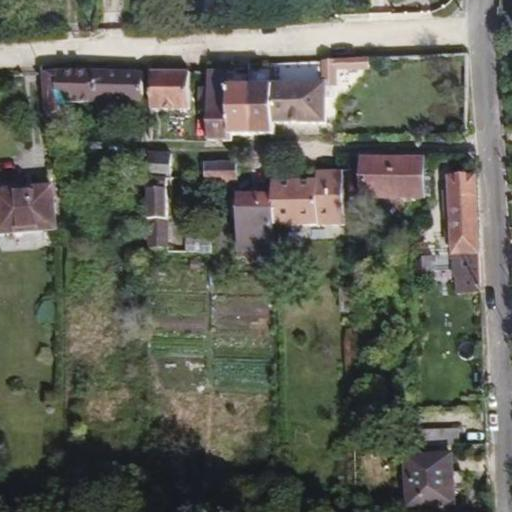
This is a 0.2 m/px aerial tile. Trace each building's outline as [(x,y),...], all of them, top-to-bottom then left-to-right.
[(358,59),(347,60),(348,71),(348,73),(372,72),(371,59),(358,59)] [(347,60),(323,62),(323,86),(327,86),(338,86),(339,72),(348,71),(347,60)] [(323,62),(273,64),(275,124),(326,124),(327,86),(323,86),(323,62)] [(273,64),(250,65),(254,136),(275,136),(275,124),(273,64)] [(254,136),(250,65),(228,66),(228,71),(231,136),(233,136),(254,136)] [(231,136),(228,71),(209,72),(209,89),(201,89),(200,110),(209,111),(209,143),(233,143),(233,136),(231,136)] [(42,73),(44,114),(56,113),(56,125),(70,124),(68,113),(66,113),(67,102),(144,105),(144,73),(75,72),(59,72),(42,73)] [(189,111),(190,72),(151,72),(150,110),(189,111)] [(149,178),(169,179),(170,180),(172,153),(149,152),(149,158),(149,173),(149,178)] [(119,172),(149,173),(149,158),(119,157),(119,172)] [(238,184),(239,162),(205,163),(204,184),(238,184)] [(425,162),(365,162),(365,171),(365,200),(425,200),(425,162)] [(317,181),(274,181),(274,196),(275,228),(345,227),(343,170),(316,172),(317,181)] [(365,171),(349,171),(350,235),(363,236),(365,200),(365,171)] [(149,178),(148,249),(167,249),(169,179),(149,178)] [(480,254),(476,179),(451,180),(453,227),(449,227),(445,232),(446,242),(450,247),(453,247),(454,253),(466,253),(467,278),(453,279),(454,294),(482,294),(480,254)] [(0,192),(22,191),(21,181),(0,182),(0,192)] [(53,188),(22,191),(0,192),(0,235),(57,231),(53,188)] [(275,228),(274,196),(241,197),(243,252),(276,251),(275,228)] [(212,235),(186,234),(185,253),(211,254),(212,235)] [(461,430),(418,432),(419,451),(461,447),(461,430)] [(456,505),(455,490),(454,473),(453,458),(408,460),(410,507),(456,505)] [(454,473),(455,490),(465,490),(464,472),(454,473)] [(230,511),(271,511),(272,490),(231,489),(230,511)] [(204,511),(205,502),(192,501),(191,511),(204,511)]
